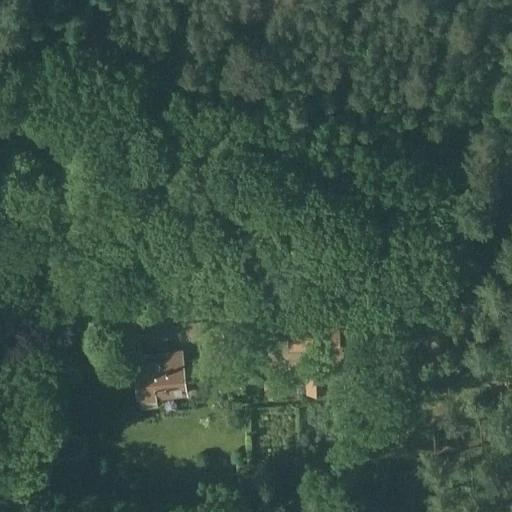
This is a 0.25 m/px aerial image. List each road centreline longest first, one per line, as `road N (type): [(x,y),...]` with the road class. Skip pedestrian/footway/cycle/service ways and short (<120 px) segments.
road 1 (track): [(459,217),(0,55)]
road 2 (track): [(322,511),(511,107)]
